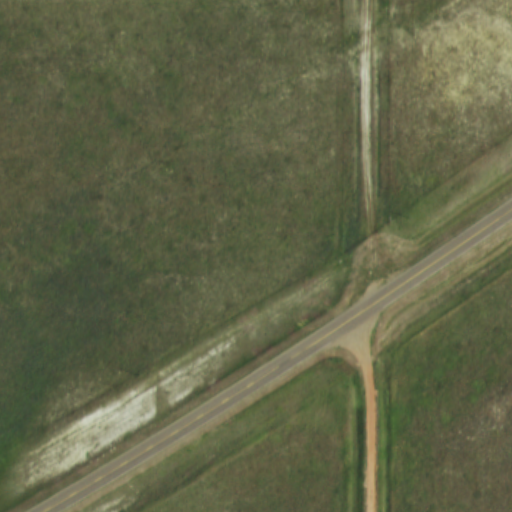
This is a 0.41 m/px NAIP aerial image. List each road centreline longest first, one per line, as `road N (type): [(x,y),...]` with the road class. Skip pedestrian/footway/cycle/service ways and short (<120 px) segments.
road 1 (tertiary): [(42,511),(145,453),(511,208)]
road 2 (track): [(369,0),(370,305)]
